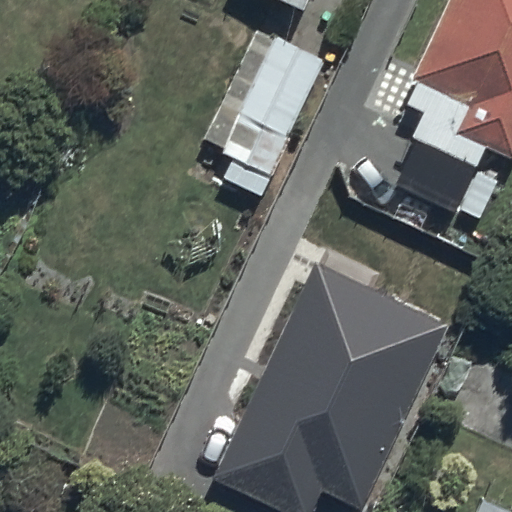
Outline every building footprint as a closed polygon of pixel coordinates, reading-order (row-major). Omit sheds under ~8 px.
[(308,0),(264,0),(301,17),(308,0)] [(511,0),(448,0),(407,89),(465,116),(453,142),(511,168),(511,0)] [(322,71),(251,38),(200,147),(221,157),(209,182),(259,206),(322,71)] [(507,238),(511,226),(511,192),(477,178),(472,191),(465,188),(453,216),(507,238)] [(448,325),(315,262),(212,479),(283,511),(311,511),(322,491),(361,509),(448,325)]
